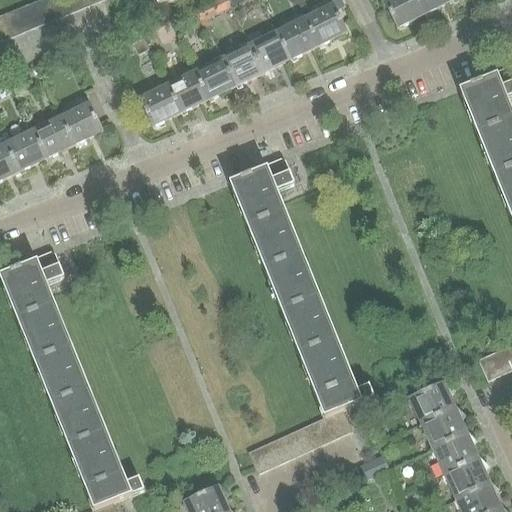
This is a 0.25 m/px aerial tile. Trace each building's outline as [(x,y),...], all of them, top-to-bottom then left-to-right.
[(66,19),(58,0),(49,0),(46,1),(55,24),(66,19)] [(58,0),(66,19),(77,15),(71,0),(58,0)] [(88,10),(83,0),(71,0),(77,15),(88,10)] [(83,0),(88,10),(99,6),(96,0),(83,0)] [(153,0),(157,9),(179,0),(153,0)] [(247,0),(228,0),(232,9),(248,1),(247,0)] [(425,17),(416,0),(386,0),(382,2),(397,31),(425,17)] [(451,0),(416,0),(425,17),(453,3),(451,0)] [(44,28),(55,24),(46,1),(35,6),(44,28)] [(215,5),(199,12),(204,23),(220,16),(215,5)] [(44,28),(35,6),(25,10),(34,32),(44,28)] [(333,6),(305,20),(319,48),(347,34),(333,6)] [(23,37),(34,32),(25,10),(14,14),(23,37)] [(199,12),(188,18),(193,28),(204,23),(199,12)] [(23,37),(14,14),(3,19),(12,41),(23,37)] [(0,45),(0,46),(12,41),(3,19),(0,19),(0,45)] [(305,20),(277,34),(291,61),(319,48),(305,20)] [(264,75),(291,61),(277,34),(250,47),(264,75)] [(149,53),(143,42),(132,47),(138,58),(149,53)] [(250,47),(222,60),(235,88),(264,75),(250,47)] [(209,101),(235,88),(222,60),(195,74),(209,101)] [(511,73),(500,78),(500,77),(462,93),(511,219),(511,108),(508,100),(511,98),(511,73)] [(195,74),(167,87),(181,115),(209,101),(195,74)] [(152,129),(181,115),(167,87),(138,101),(152,129)] [(75,149),(104,135),(90,106),(61,120),(75,149)] [(61,120),(33,133),(47,162),(75,149),(61,120)] [(19,175),(47,162),(33,133),(5,147),(19,175)] [(5,147),(0,149),(0,184),(19,175),(5,147)] [(324,421),(332,417),(343,413),(375,400),(370,388),(358,393),(278,194),(295,186),(291,175),(287,165),(286,165),(286,166),(270,172),(269,172),(231,187),(324,421)] [(59,269),(54,258),(54,259),(37,266),(37,265),(0,280),(0,282),(93,511),(99,511),(103,511),(114,506),(145,494),(140,481),(128,487),(46,288),(64,280),(60,269),(59,269)] [(499,353),(509,375),(511,373),(511,353),(510,348),(499,353)] [(499,353),(489,358),(498,380),(509,375),(499,353)] [(479,363),(487,385),(498,380),(489,358),(479,363)] [(408,401),(420,427),(455,411),(447,395),(450,390),(444,384),(408,401)] [(432,452),(466,436),(459,421),(462,416),(456,410),(455,411),(420,427),(432,452)] [(353,435),(343,413),(332,417),(342,440),(353,435)] [(342,440),(332,417),(324,421),(322,422),(332,445),(342,440)] [(312,427),(322,449),(332,445),(322,422),(312,427)] [(312,427),(302,431),(312,454),(322,449),(312,427)] [(312,454),(302,431),(291,437),(301,459),(312,454)] [(432,452),(444,478),(478,462),(471,447),(474,442),(468,435),(466,436),(432,452)] [(291,437),(280,442),(290,464),(301,459),(291,437)] [(290,464),(280,442),(270,447),(280,469),(290,464)] [(270,447),(259,452),(269,473),(280,469),(270,447)] [(269,473),(259,452),(249,457),(259,478),(269,473)] [(382,458),(360,468),(367,483),(388,472),(382,458)] [(455,502),(490,487),(483,472),(486,467),(480,461),(478,462),(444,478),(455,502)] [(455,502),(459,511),(500,511),(501,511),(494,497),(498,492),(491,486),(490,487),(455,502)] [(182,505),(184,511),(227,511),(222,500),(226,495),(219,488),(182,505)]
